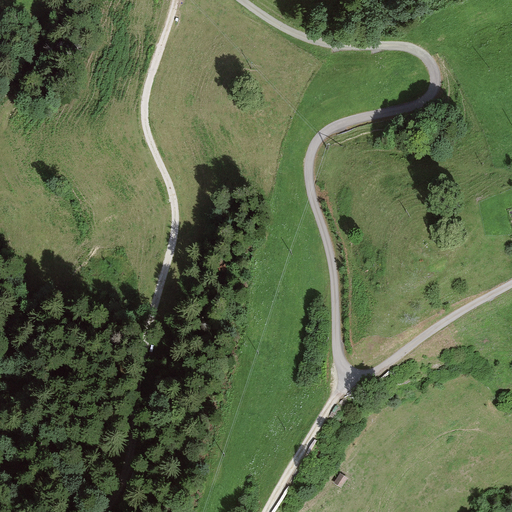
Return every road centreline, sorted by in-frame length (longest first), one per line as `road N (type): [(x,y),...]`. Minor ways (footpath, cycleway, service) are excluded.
road 1 (track): [(243,0),(318,41),(409,47),(435,73),(427,98),(331,127),(311,153),(308,179),(332,264),(338,356),(348,373)]
road 2 (track): [(104,511),(128,473),(136,393),(176,222),(144,112),(175,0)]
road 3 (track): [(511,284),(371,371),(348,373)]
road 4 (track): [(4,167),(7,110),(39,73),(36,30),(19,0)]
road 5 (track): [(348,373),(266,511)]
